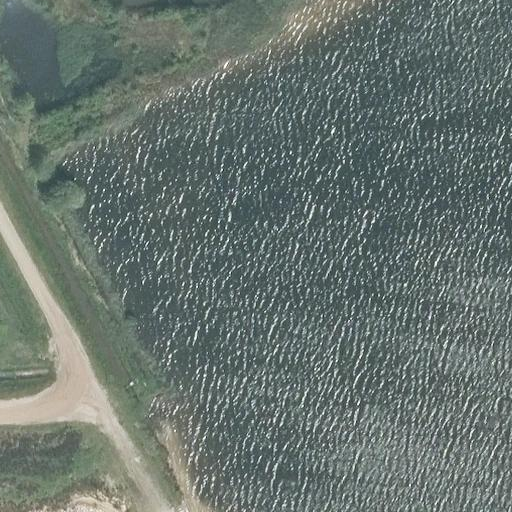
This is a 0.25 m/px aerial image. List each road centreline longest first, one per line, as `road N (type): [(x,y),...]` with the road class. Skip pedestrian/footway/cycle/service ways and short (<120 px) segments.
road 1 (unclassified): [(93,393),(0,219)]
road 2 (track): [(93,393),(162,511)]
